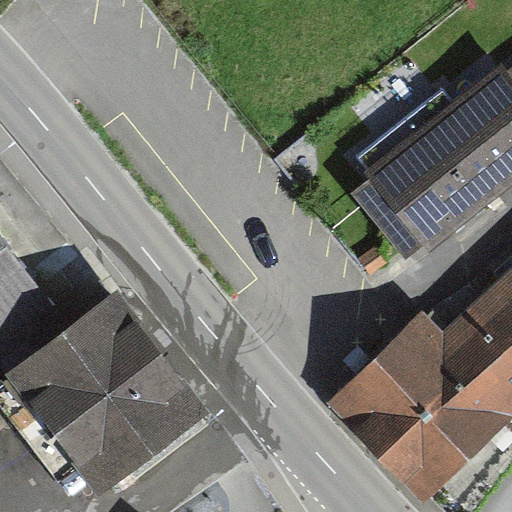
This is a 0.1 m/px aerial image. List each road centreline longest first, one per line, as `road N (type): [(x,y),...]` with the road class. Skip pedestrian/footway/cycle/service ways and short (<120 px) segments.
road 1 (tertiary): [(0,75),(274,408),(371,511)]
road 2 (track): [(274,408),(138,511)]
